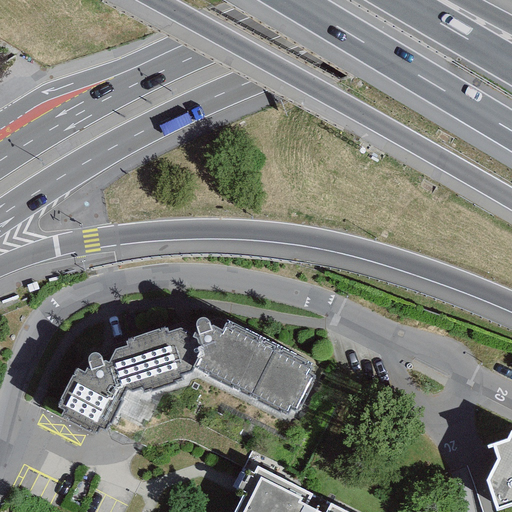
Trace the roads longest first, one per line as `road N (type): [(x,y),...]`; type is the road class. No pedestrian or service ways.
road 1 (primary): [(0,218),(197,105),(486,0)]
road 2 (motorway): [(0,266),(93,238),(247,231),(354,247),(511,303)]
road 3 (residential): [(0,448),(37,334),(59,306),(111,288),(165,279),(258,285),(374,324)]
road 4 (motorway): [(156,0),(511,199)]
road 5 (primary): [(329,0),(191,50),(0,153)]
road 6 (motorway): [(292,0),(511,132)]
road 7 (residential): [(374,324),(426,414),(446,424),(462,420),(476,378)]
road 8 (motorway): [(511,66),(400,0)]
